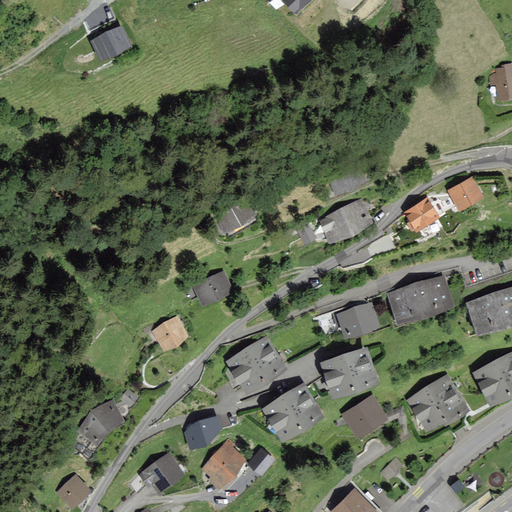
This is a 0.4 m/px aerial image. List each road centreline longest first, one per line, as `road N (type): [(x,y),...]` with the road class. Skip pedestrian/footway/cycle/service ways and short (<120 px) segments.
road 1 (residential): [(89,511),(149,417),(227,333),(365,242),(435,179),(511,156)]
road 2 (residential): [(401,511),(511,418)]
